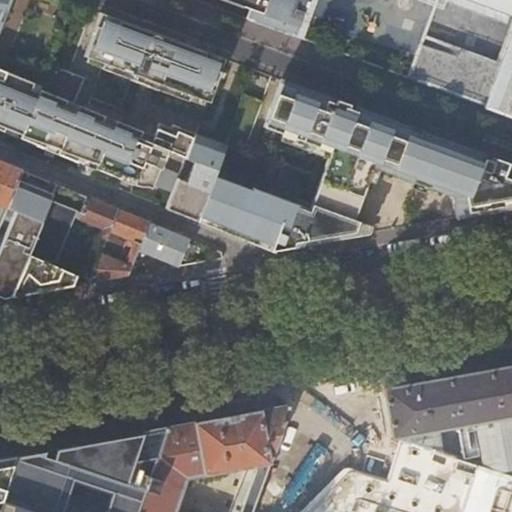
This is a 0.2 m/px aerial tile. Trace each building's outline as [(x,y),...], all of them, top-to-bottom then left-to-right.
[(52,54),(54,49),(72,3),(64,0),(0,0),(0,57),(26,68),(44,75),(52,54)] [(230,0),(248,6),(244,18),(264,26),(294,37),(307,0),(230,0)] [(511,0),(454,0),(459,3),(467,6),(479,10),(481,6),(511,17),(511,53),(507,68),(449,49),(446,55),(418,44),(405,78),(448,94),(509,116),(511,117),(511,0)] [(140,27),(100,13),(85,56),(104,63),(102,69),(133,80),(134,78),(158,87),(158,89),(189,101),(191,95),(207,101),(223,58),(193,47),(140,27)] [(167,152),(186,159),(194,135),(177,128),(175,134),(156,127),(151,142),(39,97),(41,92),(32,89),(35,83),(0,68),(0,127),(4,130),(6,126),(23,133),(22,137),(35,142),(47,147),(48,143),(61,148),(59,152),(80,161),(85,162),(86,158),(99,163),(98,167),(117,175),(122,177),(124,174),(137,179),(135,184),(137,185),(138,185),(144,185),(148,185),(153,187),(154,184),(174,192),(177,182),(180,175),(161,168),(167,152)] [(279,251),(368,235),(370,228),(352,222),(371,168),(461,201),(465,217),(511,208),(511,163),(495,157),(489,160),(482,157),(483,153),(467,148),(448,141),(428,134),(369,112),(324,95),(280,79),(262,128),(330,153),(309,214),(212,177),(195,222),(214,230),(235,238),(269,252),(279,251)] [(212,177),(224,147),(194,135),(186,159),(185,161),(194,165),(186,186),(177,182),(174,192),(167,210),(175,214),(195,222),(212,177)] [(0,222),(1,220),(6,208),(12,194),(18,180),(21,170),(0,161),(0,222)] [(12,194),(6,208),(17,213),(0,255),(0,300),(1,301),(6,300),(9,299),(27,257),(29,258),(42,225),(48,207),(53,194),(27,184),(18,180),(12,194)] [(104,231),(100,239),(106,242),(119,210),(108,206),(56,185),(53,194),(48,207),(104,231)] [(119,210),(106,242),(89,285),(111,281),(127,278),(150,222),(119,210)] [(179,267),(191,239),(182,236),(150,222),(127,278),(165,271),(173,270),(174,265),(179,267)] [(65,235),(42,225),(29,258),(41,263),(52,268),(65,235)] [(41,294),(69,288),(74,277),(52,268),(38,269),(41,263),(29,258),(27,257),(9,299),(41,294)] [(511,366),(383,390),(392,432),(401,435),(439,448),(436,424),(456,420),(462,454),(480,450),(482,462),(511,471),(511,366)] [(250,511),(288,406),(224,418),(156,430),(129,511),(250,511)] [(129,511),(156,430),(46,450),(12,456),(0,493),(0,511),(129,511)] [(439,448),(401,435),(388,482),(354,469),(341,472),(298,511),(511,511),(511,471),(482,462),(462,454),(439,448)] [(0,493),(12,456),(0,458),(0,493)]
